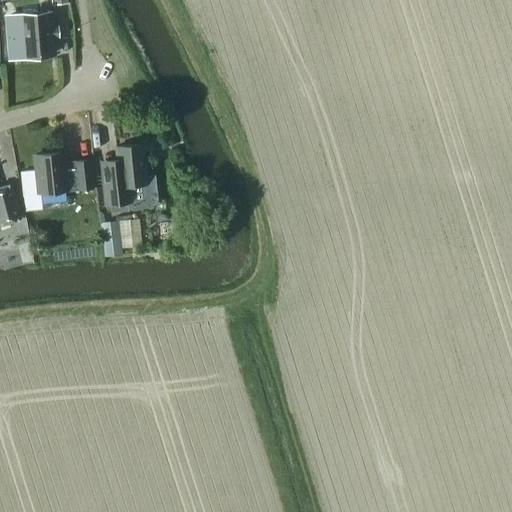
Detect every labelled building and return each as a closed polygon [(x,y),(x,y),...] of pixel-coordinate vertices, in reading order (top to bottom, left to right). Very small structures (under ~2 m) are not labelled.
[(50,13),(21,16),(25,56),(54,54),(50,13)] [(142,144),(116,146),(118,159),(102,160),(106,204),(109,209),(112,211),(152,207),(158,200),(156,175),(146,176),(142,144)] [(63,162),(62,152),(36,154),(37,166),(23,167),(25,182),(39,181),(40,191),(28,192),(30,210),(45,208),(43,192),(92,187),(89,159),(63,162)] [(0,224),(21,218),(11,183),(0,186),(0,224)] [(139,218),(118,220),(118,221),(121,246),(142,245),(139,218)] [(121,246),(118,221),(101,223),(105,256),(122,254),(121,246)]
